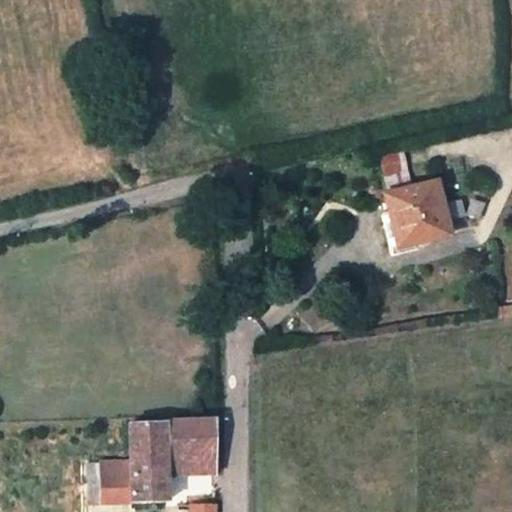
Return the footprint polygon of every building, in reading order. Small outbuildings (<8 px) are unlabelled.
[(129,174),(146,172),(137,140),(123,145),(129,174)] [(432,177),(423,148),(379,158),(388,188),(432,177)] [(383,224),(390,223),(395,242),(387,243),(390,255),(397,253),(396,248),(448,235),(435,183),(384,194),(389,213),(381,215),(383,224)] [(383,224),(387,243),(395,242),(390,223),(383,224)] [(497,319),(511,316),(511,306),(505,307),(500,307),(495,313),(497,319)] [(213,474),(214,421),(183,423),(184,445),(164,446),(165,474),(213,474)] [(129,425),(131,503),(166,501),(165,493),(165,476),(165,474),(164,446),(184,445),(183,423),(129,425)]
